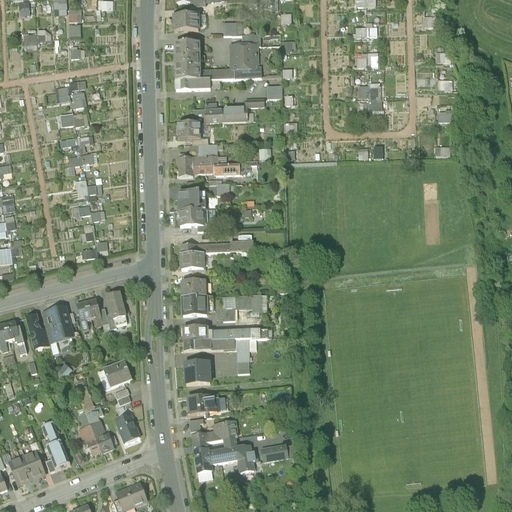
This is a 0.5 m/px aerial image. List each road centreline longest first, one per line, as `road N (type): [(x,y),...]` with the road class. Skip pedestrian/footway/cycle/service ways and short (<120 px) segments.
road 1 (tertiary): [(148,0),(153,264)]
road 2 (tertiary): [(153,264),(164,453)]
road 3 (residential): [(16,511),(164,453)]
road 4 (residential): [(0,306),(153,264)]
